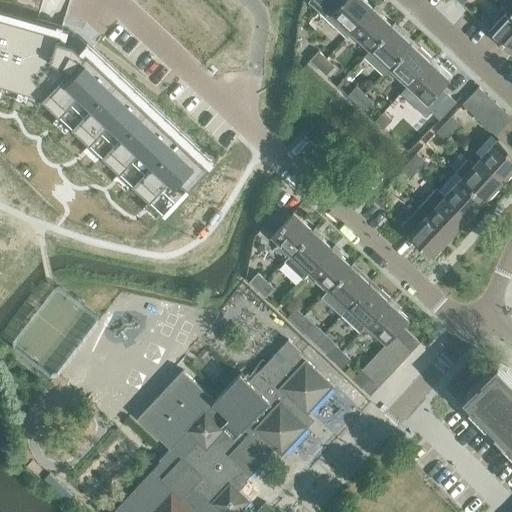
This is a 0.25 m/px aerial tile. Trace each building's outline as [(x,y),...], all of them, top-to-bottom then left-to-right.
[(309,0),(308,1),(311,4),(346,37),(374,7),(366,0),(309,0)] [(501,5),(507,11),(511,15),(511,0),(503,0),(501,3),(501,5)] [(352,31),(371,48),(395,23),(395,22),(392,25),(374,7),(346,37),(347,37),(352,31)] [(511,15),(507,11),(489,30),(511,51),(511,15)] [(0,81),(44,94),(166,210),(211,163),(89,47),(85,50),(75,41),(60,36),(61,32),(0,14),(0,81)] [(395,23),(371,48),(364,56),(383,74),(390,66),(414,40),(413,41),(403,32),(402,33),(393,25),(395,23)] [(390,66),(409,84),(431,60),(433,58),(421,47),(419,49),(412,43),(414,41),(414,40),(390,66)] [(318,67),(327,58),(319,50),(310,60),(318,67)] [(335,66),(327,58),(318,67),(326,75),(335,66)] [(442,88),(450,79),(431,60),(409,84),(428,101),(425,105),(440,119),(456,101),(442,88)] [(348,95),(356,103),(365,93),(356,86),(348,95)] [(471,112),(488,94),(479,86),(462,104),(471,112)] [(365,93),(356,103),(364,110),(373,101),(365,93)] [(496,103),(488,94),(471,112),(480,120),(496,103)] [(480,120),(489,128),(505,111),(496,103),(480,120)] [(384,111),(375,120),(383,128),(392,119),(384,111)] [(511,117),(505,111),(489,128),(498,136),(511,120),(511,117)] [(452,115),(444,123),(453,132),(461,124),(452,115)] [(511,120),(498,136),(499,138),(506,145),(511,138),(511,120)] [(453,132),(444,123),(436,131),(446,140),(453,132)] [(499,138),(481,157),(504,179),(511,170),(511,150),(506,145),(499,138)] [(417,152),(409,161),(418,170),(426,161),(417,152)] [(486,198),(504,179),(481,157),(474,164),(469,158),(457,171),(463,176),(486,198)] [(411,178),(418,170),(409,161),(401,169),(411,178)] [(439,190),(445,195),(468,217),(486,198),(463,176),(462,177),(456,172),(439,190)] [(419,206),(427,214),(451,236),(468,217),(445,195),(439,190),(437,187),(419,206)] [(390,200),(381,191),(373,199),(382,208),(390,200)] [(433,255),(451,236),(427,214),(419,206),(401,226),(433,255)] [(292,252),(313,229),(294,211),(272,234),(292,252)] [(332,247),(313,229),(292,252),(311,270),(332,247)] [(330,288),(351,265),(332,247),(311,270),(330,288)] [(370,283),(351,265),(330,288),(349,306),(370,283)] [(257,289),(266,280),(258,272),(249,281),(257,289)] [(274,287),(266,280),(257,289),(266,296),(274,287)] [(373,280),(370,283),(349,306),(341,314),(361,331),(363,329),(368,324),(389,300),(392,298),(381,288),(379,291),(371,283),(373,281),(373,280)] [(409,319),(389,300),(368,324),(363,329),(372,337),(377,332),(387,342),(394,334),(403,325),(409,319)] [(287,317),(295,324),(304,315),(296,308),(287,317)] [(304,332),(312,323),(304,315),(295,324),(304,332)] [(403,325),(394,334),(412,351),(420,342),(403,325)] [(310,337),(314,342),(321,335),(316,330),(310,337)] [(394,334),(387,342),(386,343),(404,359),(412,351),(394,334)] [(239,490),(248,480),(246,479),(275,448),(282,454),(315,419),(308,413),(334,385),(299,353),(301,351),(288,339),(287,341),(286,341),(249,380),(241,372),(215,400),(182,369),(138,417),(170,447),(159,459),(160,461),(112,511),(239,511),(251,500),(239,490)] [(325,352),(334,360),(342,351),(334,343),(325,352)] [(386,343),(378,352),(395,368),(404,359),(386,343)] [(342,368),(350,359),(342,351),(334,360),(342,368)] [(395,368),(378,352),(370,360),(387,377),(395,368)] [(370,360),(361,369),(379,386),(387,377),(370,360)] [(511,511),(511,382),(504,375),(508,366),(501,362),(500,363),(499,362),(465,395),(511,443),(511,511)] [(370,395),(379,386),(361,369),(353,378),(370,395)]
